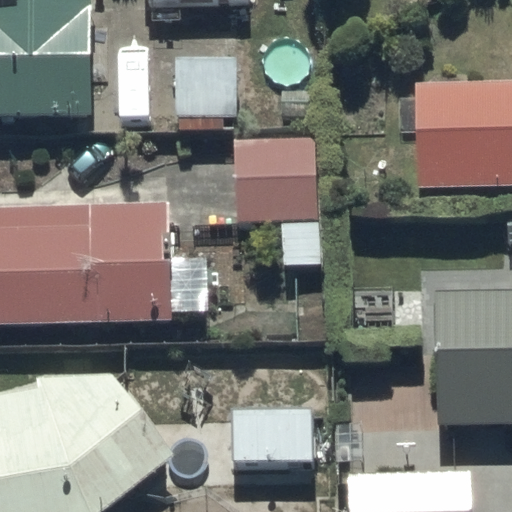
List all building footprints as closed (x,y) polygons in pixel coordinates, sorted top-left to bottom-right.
[(0,0),(0,129),(97,128),(93,0),(0,0)] [(250,0),(147,0),(147,12),(251,9),(250,0)] [(239,70),(177,70),(177,131),(239,131),(239,70)] [(511,94),(417,95),(417,195),(511,195),(511,94)] [(317,146),(235,148),(237,235),(281,233),(282,279),(321,277),(317,146)] [(173,222),(0,224),(0,337),(175,335),(175,323),(211,322),(210,268),(174,269),(173,222)] [(511,301),(434,302),(435,438),(511,437),(511,301)] [(107,387),(0,410),(0,511),(172,511),(174,511),(155,488),(176,470),(107,387)] [(317,419),(232,419),(232,479),(317,479),(317,419)] [(472,511),(472,480),(352,480),(351,511),(472,511)]
